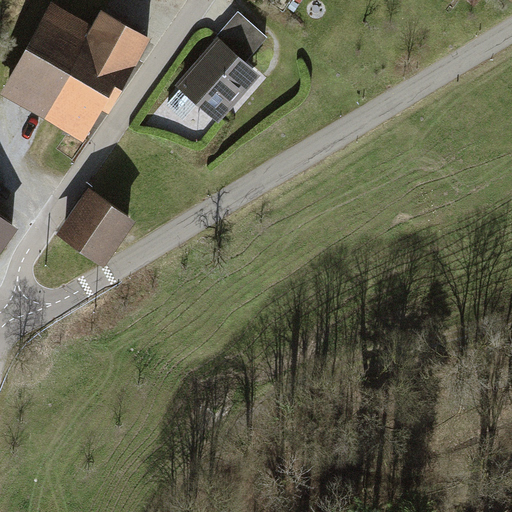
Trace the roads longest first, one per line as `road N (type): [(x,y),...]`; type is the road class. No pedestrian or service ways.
road 1 (tertiary): [(511,29),(79,292),(15,319)]
road 2 (track): [(511,320),(286,390),(237,427),(168,511)]
road 3 (residential): [(202,0),(29,250),(15,319)]
